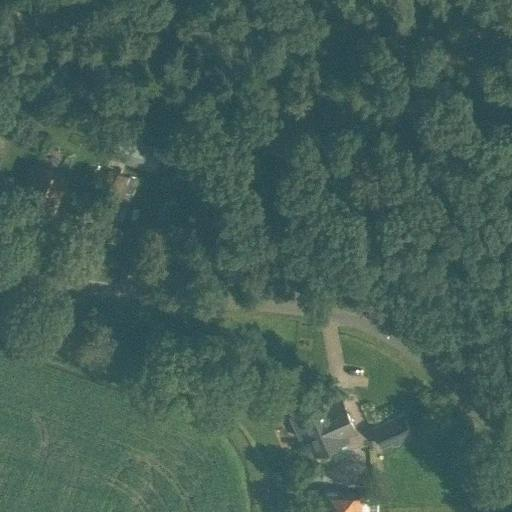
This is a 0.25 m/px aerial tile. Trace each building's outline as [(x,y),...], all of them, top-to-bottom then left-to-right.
[(110,157),(154,171),(163,144),(119,130),(110,157)] [(34,163),(26,182),(18,200),(51,215),(67,178),(34,163)] [(90,212),(105,218),(115,223),(133,179),(123,174),(108,168),(90,212)] [(29,308),(24,319),(35,324),(40,313),(29,308)] [(151,329),(149,336),(158,339),(160,332),(151,329)] [(305,433),(313,452),(347,437),(345,434),(354,430),(340,397),(330,401),(329,397),(290,415),(299,435),(305,433)] [(401,412),(386,418),(395,437),(410,431),(401,412)] [(321,491),(320,511),(359,511),(360,495),(360,492),(321,491)]
